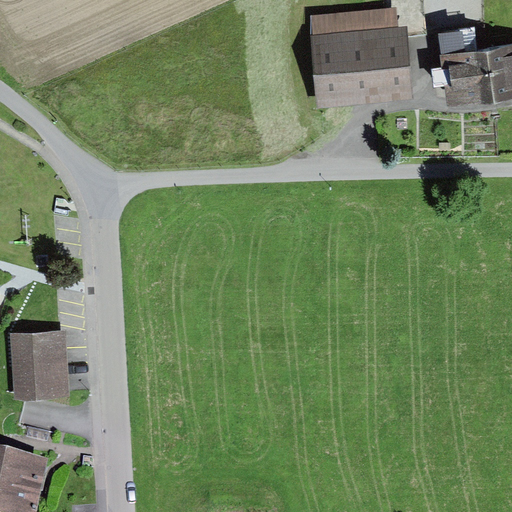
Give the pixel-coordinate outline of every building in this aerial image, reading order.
[(309,12),(311,30),(398,22),(397,4),(309,12)] [(398,22),(311,30),(317,101),(413,92),(406,21),(398,22)] [(492,90),(487,36),(476,37),(475,21),(439,24),(442,59),(434,60),(435,77),(446,77),(447,94),(492,90)] [(511,34),(487,36),(492,90),(511,88),(511,34)] [(65,325),(10,329),(15,394),(69,391),(65,325)] [(29,426),(27,436),(47,441),(50,431),(29,426)] [(0,511),(36,511),(49,460),(0,449),(0,511)]
